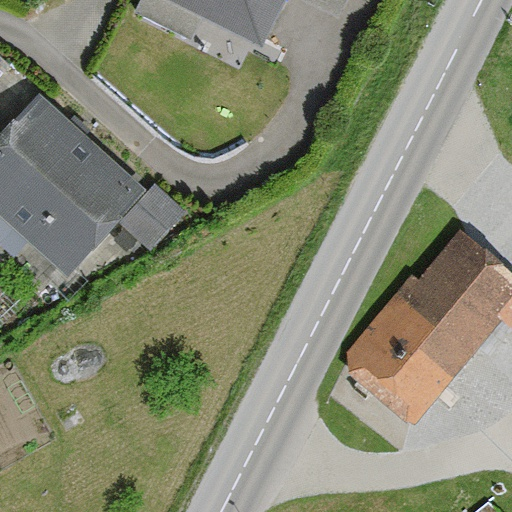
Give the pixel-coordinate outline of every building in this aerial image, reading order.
[(332,0),(211,0),(191,42),(289,90),(332,0)] [(12,66),(0,77),(0,126),(37,90),(12,66)] [(152,216),(47,120),(0,171),(0,218),(81,293),(152,216)] [(511,340),(511,253),(465,216),(333,381),(422,453),(511,340)] [(468,511),(510,511),(496,492),(468,511)]
